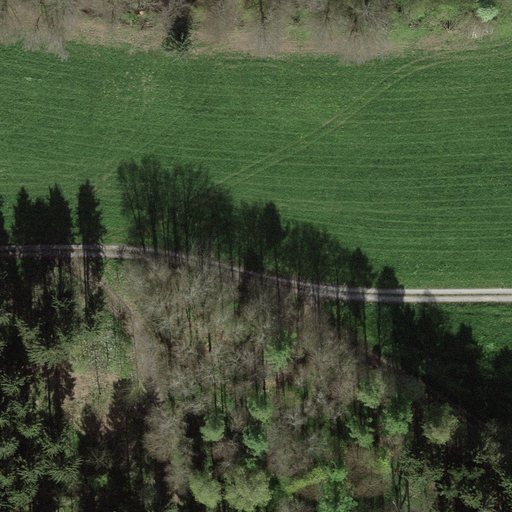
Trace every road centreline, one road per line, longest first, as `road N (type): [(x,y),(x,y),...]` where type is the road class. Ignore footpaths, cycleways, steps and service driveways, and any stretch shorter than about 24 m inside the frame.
road 1 (track): [(511,298),(300,301),(148,257),(0,266)]
road 2 (track): [(179,511),(147,343),(90,261)]
